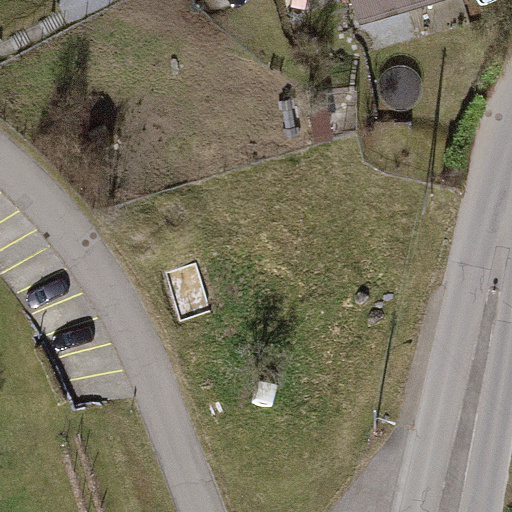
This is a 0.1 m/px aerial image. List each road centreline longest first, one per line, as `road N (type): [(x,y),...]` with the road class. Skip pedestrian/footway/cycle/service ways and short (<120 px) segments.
road 1 (residential): [(199,511),(122,321),(62,229),(0,180)]
road 2 (tertiary): [(511,207),(452,511)]
